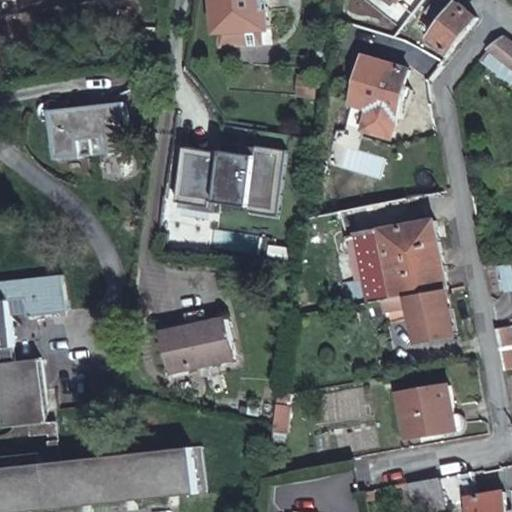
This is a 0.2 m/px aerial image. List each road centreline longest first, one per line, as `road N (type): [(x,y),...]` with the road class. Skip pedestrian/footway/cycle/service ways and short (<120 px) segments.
road 1 (residential): [(508,2),(445,78),(507,447)]
road 2 (residential): [(507,447),(363,473)]
